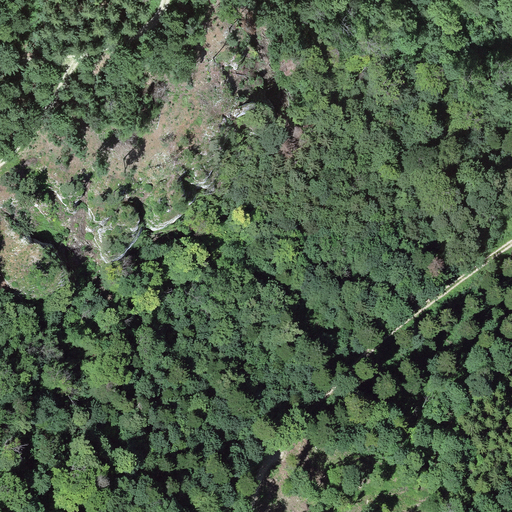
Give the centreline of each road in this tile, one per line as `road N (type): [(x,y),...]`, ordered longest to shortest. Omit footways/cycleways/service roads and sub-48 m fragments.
road 1 (track): [(248,511),(267,458),(293,424),(402,322),(511,240)]
road 2 (track): [(164,0),(134,38),(0,64)]
